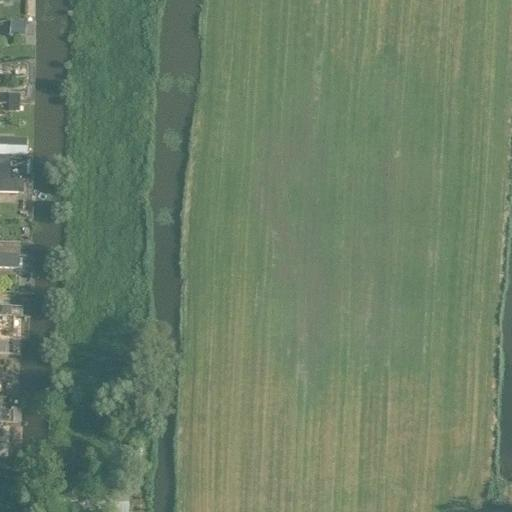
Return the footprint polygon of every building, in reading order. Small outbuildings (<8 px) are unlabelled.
[(8,15),(7,26),(23,27),(23,16),(8,15)] [(6,88),(6,97),(17,97),(17,88),(6,88)] [(16,105),(17,97),(6,97),(6,105),(16,105)] [(0,149),(5,149),(7,149),(24,150),(25,132),(0,131),(0,149)] [(0,173),(0,186),(20,187),(21,174),(6,174),(0,173)] [(0,261),(16,262),(17,250),(17,237),(0,236),(0,261)] [(17,237),(17,250),(25,250),(25,237),(17,237)] [(0,309),(8,310),(9,300),(0,299),(0,309)] [(0,416),(10,417),(10,403),(0,402),(0,416)] [(127,485),(54,483),(53,509),(127,511),(127,485)]
